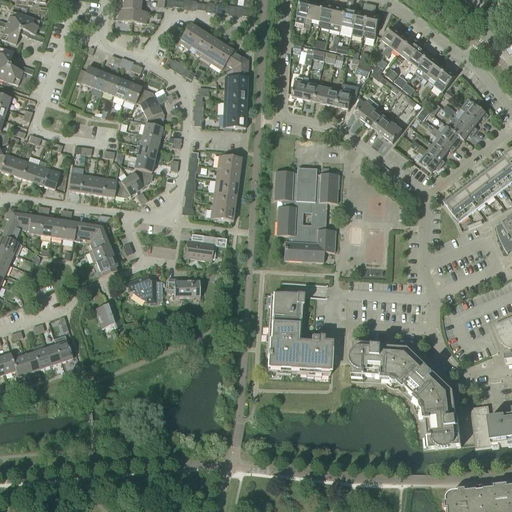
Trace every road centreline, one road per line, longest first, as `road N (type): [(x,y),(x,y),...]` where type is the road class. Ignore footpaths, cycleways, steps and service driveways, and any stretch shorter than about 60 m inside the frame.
road 1 (residential): [(287,0),(280,116),(339,130),(427,199)]
road 2 (residential): [(511,372),(463,377),(442,357),(432,330),(427,199)]
road 3 (residential): [(142,62),(181,84),(186,137),(174,210),(149,220),(124,217)]
road 4 (residential): [(101,130),(99,145),(34,127),(65,38)]
road 5 (residential): [(142,62),(171,17),(253,27)]
road 6 (residential): [(124,217),(0,197)]
road 7 (residential): [(42,320),(63,313),(78,292),(145,261)]
